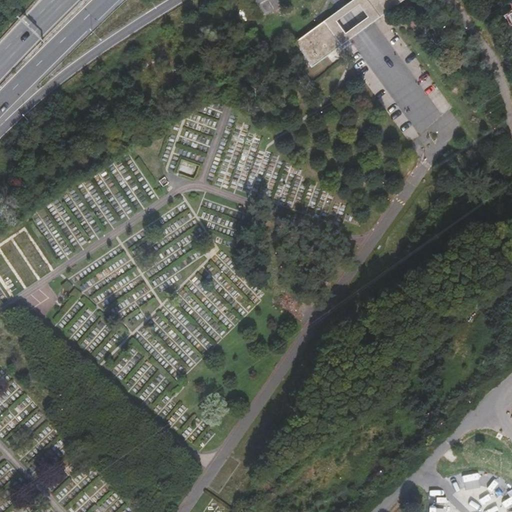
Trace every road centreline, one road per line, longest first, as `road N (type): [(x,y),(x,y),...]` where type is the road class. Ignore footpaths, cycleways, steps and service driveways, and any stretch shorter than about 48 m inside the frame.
road 1 (primary): [(0,131),(66,66),(170,0)]
road 2 (primary): [(0,103),(105,0)]
